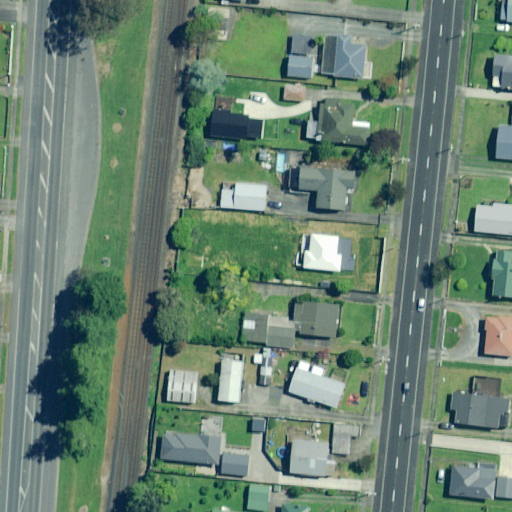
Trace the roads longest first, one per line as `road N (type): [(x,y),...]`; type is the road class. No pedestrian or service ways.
road 1 (residential): [(438,0),(391,511)]
road 2 (secondary): [(23,511),(54,0)]
